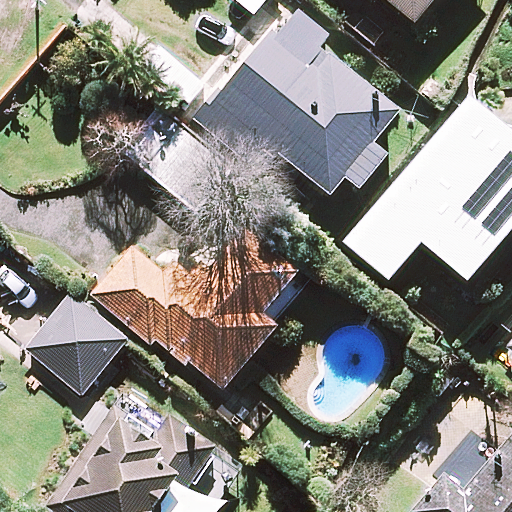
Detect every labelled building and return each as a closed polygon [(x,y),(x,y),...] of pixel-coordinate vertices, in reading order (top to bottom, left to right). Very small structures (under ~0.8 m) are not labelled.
[(271,0),(235,0),(253,18),(271,0)] [(442,0),(381,0),(418,30),(442,0)] [(400,121),(290,26),(221,106),(332,202),(348,184),(362,195),(390,163),(375,150),(400,121)] [(511,238),(511,138),(474,104),(348,247),(391,285),(425,247),(469,287),(511,238)] [(212,160),(163,113),(126,153),(175,200),(212,160)] [(167,277),(134,251),(94,302),(155,348),(159,343),(228,397),(274,336),(178,262),(167,277)] [(129,344),(73,298),(28,353),(84,399),(129,344)] [(161,444),(114,413),(54,503),(67,511),(221,511),(195,494),(218,460),(172,429),(161,444)] [(511,511),(511,441),(471,490),(454,476),(423,511),(511,511)]
